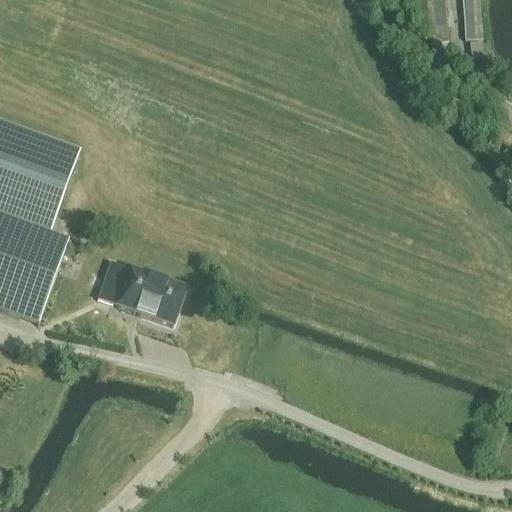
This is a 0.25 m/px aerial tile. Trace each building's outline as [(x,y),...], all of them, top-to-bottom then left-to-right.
[(443,0),(434,0),(426,1),(430,49),(448,47),(443,0)] [(460,0),(465,46),(484,44),(479,0),(460,0)] [(484,63),(482,47),(470,48),(472,65),(484,63)] [(69,252),(46,243),(79,157),(0,128),(0,319),(38,334),(69,252)] [(186,294),(129,274),(110,266),(97,304),(116,310),(116,311),(172,331),(186,294)]
